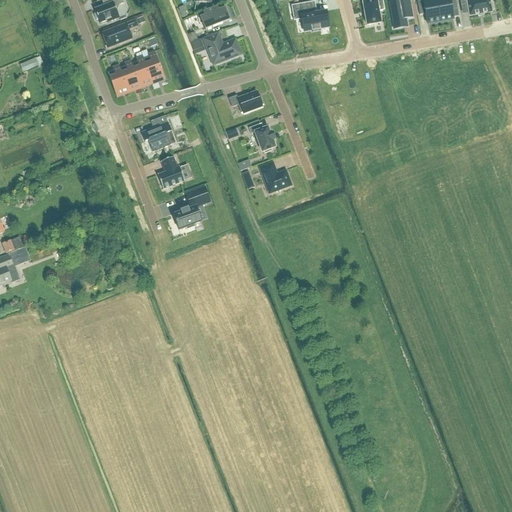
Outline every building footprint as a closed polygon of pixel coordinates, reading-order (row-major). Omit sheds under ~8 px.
[(94,10),(95,14),(94,15),(94,16),(96,21),(97,21),(98,21),(99,25),(107,22),(108,23),(119,19),(116,13),(119,6),(124,4),(121,0),(104,0),(107,5),(94,10)] [(375,0),(375,1),(362,4),(366,27),(380,24),(378,12),(384,11),(382,0),(375,0)] [(435,0),(424,0),(417,1),(419,16),(425,15),(427,25),(440,22),(435,0)] [(455,0),(435,0),(440,22),(453,20),(451,10),(457,9),(455,0)] [(459,0),(461,9),(468,8),(469,17),(491,13),(491,12),(493,12),(492,4),(490,4),(489,0),(459,0)] [(314,3),(298,5),(303,33),(328,28),(326,12),(316,14),(314,3)] [(403,12),(398,14),(402,29),(410,27),(408,19),(413,18),(410,4),(401,6),(403,12)] [(197,16),(200,25),(202,24),(205,32),(231,21),(227,12),(225,12),(223,6),(197,16)] [(188,7),(182,10),(186,19),(191,17),(188,7)] [(128,30),(137,27),(135,21),(101,34),(107,49),(131,40),(128,30)] [(204,41),(213,65),(240,55),(234,42),(221,47),(217,36),(204,41)] [(150,82),(152,85),(164,81),(154,53),(148,55),(149,58),(143,61),(151,82),(150,82)] [(139,87),(140,90),(152,85),(150,82),(151,82),(143,61),(142,57),(136,60),(137,63),(131,65),(139,87)] [(127,91),(128,94),(140,90),(139,87),(131,65),(132,65),(130,62),(124,64),(125,67),(120,70),(119,70),(127,91)] [(108,73),(107,74),(116,99),(128,94),(127,91),(119,70),(120,70),(118,66),(112,68),(113,72),(108,74),(108,73)] [(263,106),(261,99),(259,100),(256,93),(238,100),(236,97),(228,100),(232,109),(238,106),(241,114),(242,113),(243,115),(262,108),(261,106),(263,106)] [(170,146),(165,135),(171,133),(165,117),(154,122),(156,128),(141,134),(144,143),(148,142),(152,153),(170,146)] [(254,133),(262,153),(275,148),(272,141),(274,141),(271,133),(269,134),(267,128),(262,131),(260,125),(248,129),(250,135),(254,133)] [(165,173),(157,176),(163,190),(184,182),(179,168),(177,169),(173,158),(161,163),(165,173)] [(273,164),(259,169),(269,195),(291,187),(286,171),(277,175),(273,164)] [(210,203),(204,188),(185,195),(190,210),(188,211),(187,210),(180,212),(181,213),(172,216),(178,231),(186,228),(187,230),(194,227),(193,226),(201,223),(195,208),(210,203)] [(9,240),(10,241),(1,244),(5,255),(15,251),(17,256),(24,253),(18,237),(9,240)] [(13,266),(9,256),(0,259),(0,286),(5,285),(5,286),(12,284),(7,269),(13,266)]
